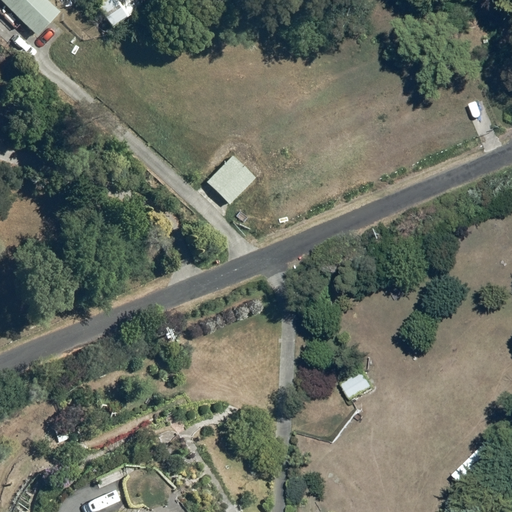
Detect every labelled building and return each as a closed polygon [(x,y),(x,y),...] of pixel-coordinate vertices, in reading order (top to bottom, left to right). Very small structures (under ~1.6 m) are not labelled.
[(47,0),(0,0),(0,25),(22,47),(43,26),(58,10),(47,0)] [(137,7),(132,0),(91,0),(110,26),(137,7)] [(229,205),(254,178),(233,159),(208,185),(229,205)] [(372,387),(364,371),(342,382),(351,398),(372,387)] [(511,451),(492,432),(448,478),(472,500),(511,459),(511,451)]
